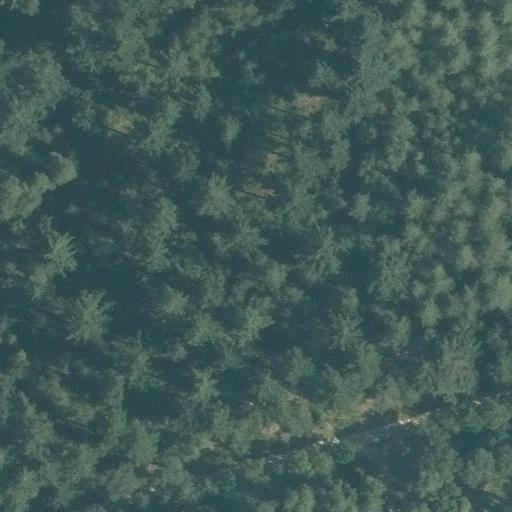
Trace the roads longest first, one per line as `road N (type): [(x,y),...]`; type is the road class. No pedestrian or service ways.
road 1 (unknown): [(511,330),(372,376),(0,468)]
road 2 (track): [(511,376),(36,511)]
road 3 (unknown): [(421,357),(398,297),(397,190),(361,0)]
